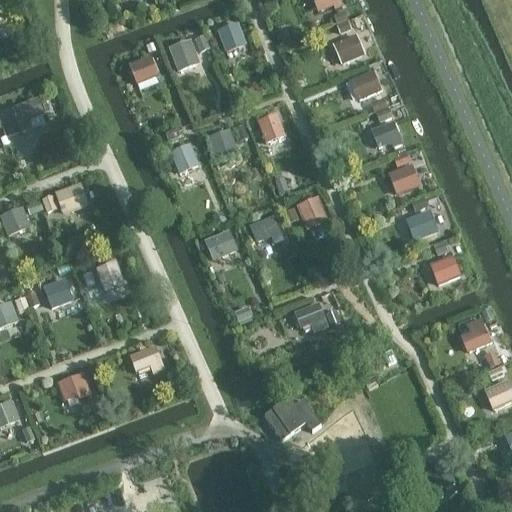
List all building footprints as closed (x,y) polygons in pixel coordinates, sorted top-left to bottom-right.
[(8,0),(0,0),(0,26),(16,21),(8,0)] [(343,0),(313,0),(321,16),(345,6),(343,0)] [(336,16),(340,34),(352,31),(348,14),(336,16)] [(237,25),(212,34),(221,63),(247,55),(237,25)] [(363,60),(354,38),(334,47),(343,68),(363,60)] [(169,50),(180,75),(202,65),(191,41),(169,50)] [(149,53),(122,66),(135,95),(162,82),(149,53)] [(375,72),(350,82),(359,103),(384,93),(375,72)] [(34,104),(1,115),(10,142),(43,131),(34,104)] [(285,132),(274,107),(251,117),(263,142),(285,132)] [(377,109),(355,117),(361,137),(384,130),(377,109)] [(218,163),(242,154),(233,130),(209,139),(218,163)] [(189,164),(175,137),(149,151),(164,178),(189,164)] [(395,159),(399,170),(413,166),(410,155),(395,159)] [(414,166),(388,178),(397,200),(424,188),(414,166)] [(80,192),(45,206),(55,231),(90,217),(80,192)] [(306,192),(277,204),(290,237),(320,225),(306,192)] [(25,208),(1,216),(9,239),(33,231),(25,208)] [(426,208),(401,220),(413,245),(438,233),(426,208)] [(251,228),(259,247),(284,237),(276,218),(251,228)] [(223,222),(193,236),(205,263),(235,249),(223,222)] [(110,257),(76,271),(88,301),(122,287),(110,257)] [(456,257),(431,266),(439,287),(463,278),(456,257)] [(46,288),(52,311),(75,304),(68,281),(46,288)] [(308,297),(281,308),(294,337),(321,326),(308,297)] [(14,300),(0,304),(0,336),(24,329),(14,300)] [(339,312),(327,316),(332,329),(343,325),(339,312)] [(488,348),(475,313),(447,323),(459,358),(488,348)] [(151,340),(113,354),(124,385),(162,370),(151,340)] [(86,375),(59,383),(66,404),(92,396),(86,375)] [(479,396),(488,415),(511,404),(511,388),(509,382),(479,396)] [(0,430),(23,422),(12,392),(0,396),(0,430)] [(321,430),(304,405),(296,411),(290,402),(265,420),(283,445),(307,427),(313,436),(321,430)] [(511,467),(511,430),(490,439),(503,471),(511,467)] [(447,465),(427,473),(436,496),(457,488),(447,465)]
